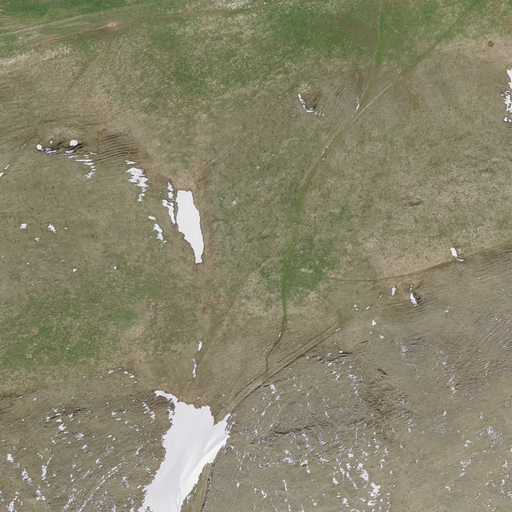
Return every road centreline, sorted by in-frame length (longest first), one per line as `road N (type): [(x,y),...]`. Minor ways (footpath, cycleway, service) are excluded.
road 1 (track): [(199,511),(220,420),(268,375)]
road 2 (track): [(268,375),(385,299)]
